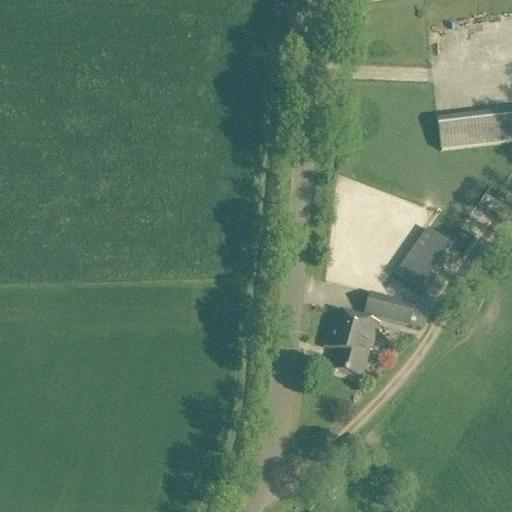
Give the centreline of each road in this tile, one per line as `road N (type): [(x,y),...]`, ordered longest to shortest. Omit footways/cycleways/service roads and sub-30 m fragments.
road 1 (unclassified): [(249,511),(279,411),(318,0)]
road 2 (track): [(261,484),(293,484),(384,396),(511,221)]
